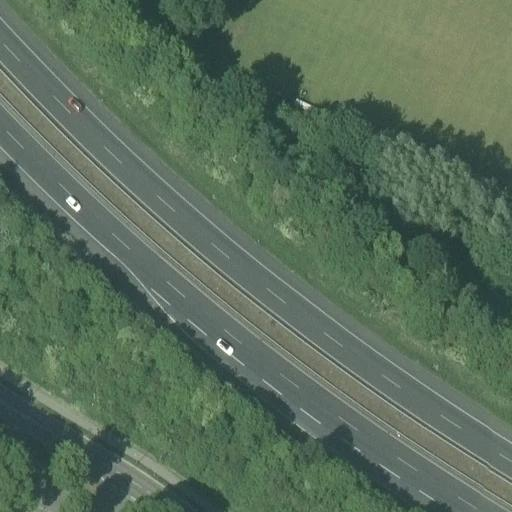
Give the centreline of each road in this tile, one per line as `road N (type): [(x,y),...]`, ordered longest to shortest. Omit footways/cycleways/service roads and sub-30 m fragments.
road 1 (motorway): [(511,466),(260,295),(143,199),(0,54)]
road 2 (motorway): [(0,137),(227,345),(469,511)]
road 3 (secondary): [(0,403),(146,490)]
